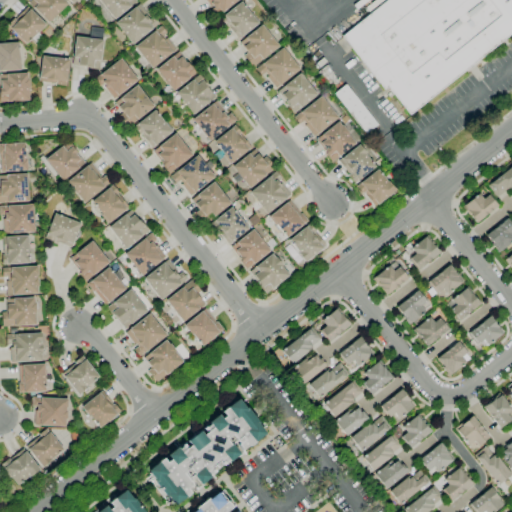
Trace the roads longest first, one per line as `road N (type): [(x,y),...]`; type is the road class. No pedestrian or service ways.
road 1 (residential): [(33,511),(511,131)]
road 2 (residential): [(427,199),(511,306),(511,354),(467,390),(447,394),(427,385),(336,271)]
road 3 (residential): [(0,122),(86,114),(261,331)]
road 4 (residential): [(333,204),(169,0)]
